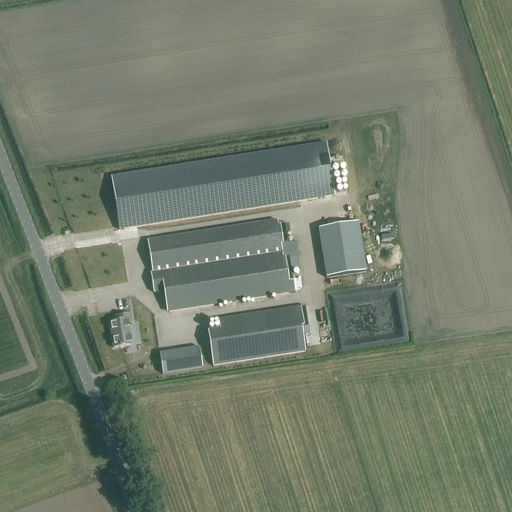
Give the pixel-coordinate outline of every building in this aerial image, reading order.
[(326,142),(111,176),(120,229),(334,196),(326,142)] [(277,220),(147,240),(152,272),(150,273),(153,292),(165,290),(169,312),(295,292),(289,256),(294,255),(292,242),(287,243),(284,223),(278,224),(277,220)] [(319,229),(327,279),(366,273),(359,223),(319,229)] [(305,306),(218,319),(220,329),(208,331),(213,365),(305,351),(302,327),(308,326),(305,306)] [(131,313),(126,314),(116,316),(117,320),(109,322),(113,347),(132,344),(128,322),(132,322),(131,313)] [(202,367),(199,346),(159,353),(163,374),(202,367)]
